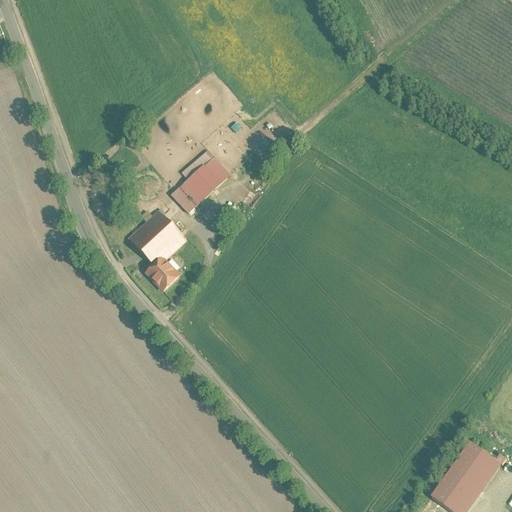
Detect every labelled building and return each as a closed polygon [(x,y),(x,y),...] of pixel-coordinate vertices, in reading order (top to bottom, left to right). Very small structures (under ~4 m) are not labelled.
[(181,174),(188,182),(211,161),(203,153),(181,174)] [(231,176),(214,158),(211,161),(188,182),(171,197),(188,216),(231,176)] [(142,218),(148,224),(153,219),(147,213),(142,218)] [(130,241),(153,265),(144,274),(163,294),(181,277),(166,261),(185,243),(158,215),(153,219),(148,224),(137,234),(133,238),(130,241)] [(128,234),(133,238),(137,234),(132,230),(128,234)] [(467,511),(500,465),(467,443),(429,499),(448,511),(467,511)]
